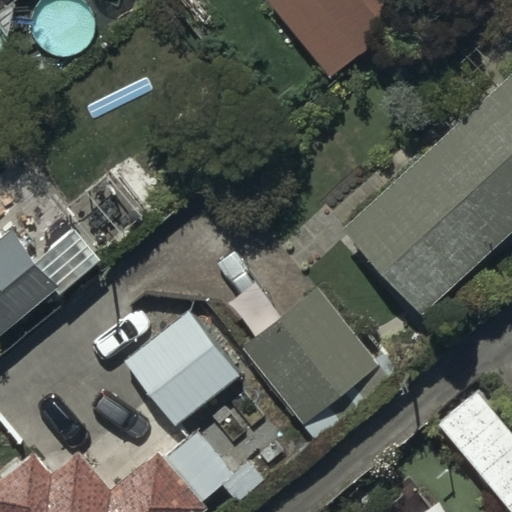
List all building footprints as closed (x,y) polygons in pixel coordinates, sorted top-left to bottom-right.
[(419,0),(267,0),(266,1),(335,80),(423,4),(419,0)] [(0,74),(25,54),(0,23),(0,74)] [(511,72),(344,228),(426,315),(511,235),(511,72)] [(0,138),(26,118),(0,84),(0,138)] [(0,343),(64,287),(15,233),(0,246),(0,343)] [(313,275),(235,334),(313,436),(391,377),(313,275)] [(189,308),(122,359),(176,428),(242,377),(189,308)] [(511,511),(511,422),(481,384),(438,419),(511,508),(511,511)] [(0,511),(210,511),(212,510),(207,504),(235,480),(195,432),(168,454),(162,447),(112,487),(80,448),(53,469),(36,448),(0,476),(0,511)]
